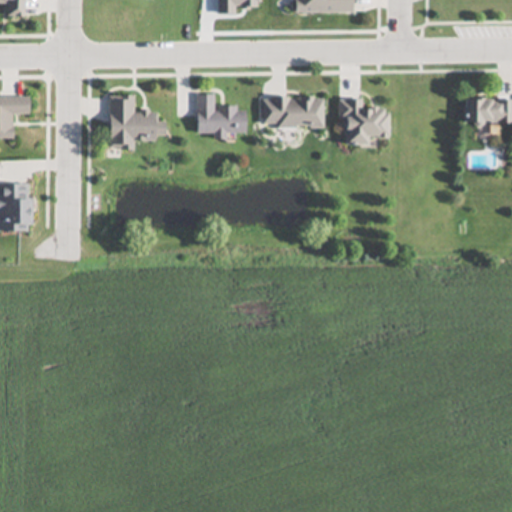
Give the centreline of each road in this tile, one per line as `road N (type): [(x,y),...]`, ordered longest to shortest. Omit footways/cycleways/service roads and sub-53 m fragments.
road 1 (residential): [(64,57),(393,54)]
road 2 (residential): [(66,255),(69,0)]
